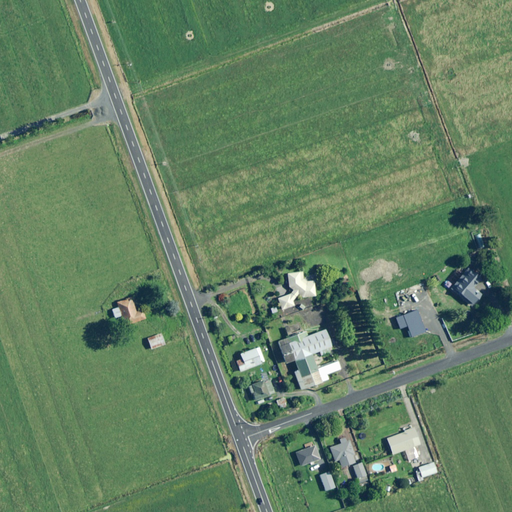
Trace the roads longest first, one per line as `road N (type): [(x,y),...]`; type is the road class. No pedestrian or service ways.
road 1 (secondary): [(239,439),(81,0)]
road 2 (unclassified): [(239,439),(511,339)]
